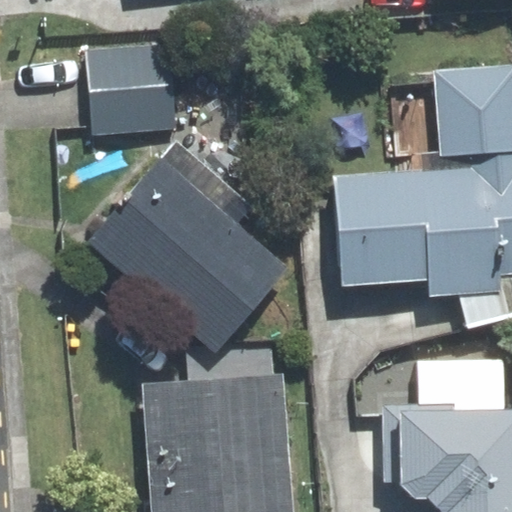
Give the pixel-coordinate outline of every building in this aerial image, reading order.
[(172,52),(82,54),(84,142),(175,139),(172,52)] [(511,69),(425,73),(429,175),(328,179),(332,292),(415,289),(416,310),(453,309),(463,338),(511,322),(511,69)] [(281,273),(156,164),(79,254),(204,362),(281,273)] [(136,388),(139,511),(289,511),(285,384),(273,384),(272,363),(190,365),(191,387),(136,388)] [(507,511),(508,475),(511,474),(511,417),(497,417),(498,367),(413,366),(412,416),(375,416),(374,463),(388,463),(387,498),(399,511),(414,511),(507,511)]
